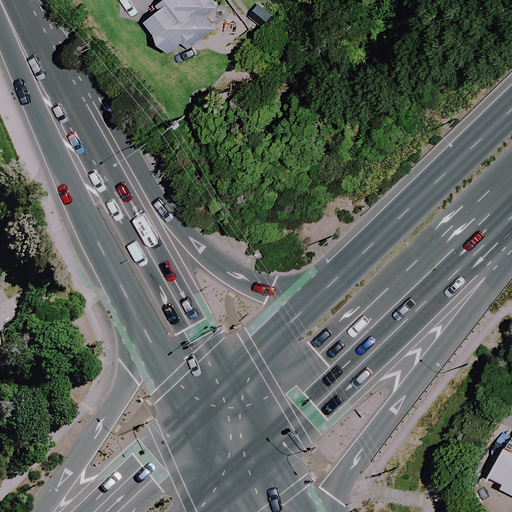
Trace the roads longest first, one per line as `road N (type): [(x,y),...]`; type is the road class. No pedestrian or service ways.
road 1 (primary): [(17,35),(85,87),(214,262),(272,290),(320,301)]
road 2 (primary): [(511,201),(266,440)]
road 3 (primary): [(511,224),(463,316),(330,511)]
road 4 (secondary): [(73,150),(139,224),(232,383)]
road 5 (primary): [(320,301),(511,121)]
road 6 (secondary): [(154,349),(73,150)]
road 7 (primary): [(35,511),(154,349)]
road 8 (primary): [(94,511),(193,419)]
road 9 (secondary): [(73,150),(17,35)]
road 10 (primary): [(232,383),(320,301)]
